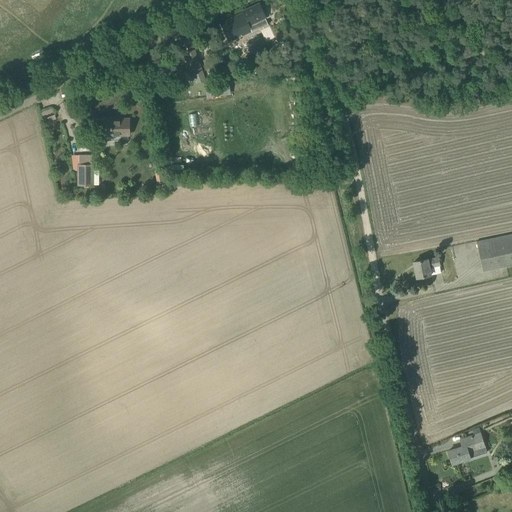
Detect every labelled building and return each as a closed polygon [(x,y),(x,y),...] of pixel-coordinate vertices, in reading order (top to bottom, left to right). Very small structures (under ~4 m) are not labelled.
[(245,12),(228,20),(232,28),(247,21),(252,32),(268,24),(266,19),(259,22),(257,17),(264,14),(259,4),(244,11),(245,12)] [(263,30),(265,38),(273,36),(271,28),(263,30)] [(186,65),(189,75),(190,74),(193,81),(196,81),(197,84),(205,81),(198,61),(186,65)] [(133,70),(126,75),(132,83),(139,78),(133,70)] [(225,82),(205,85),(207,98),(227,95),(225,82)] [(102,120),(103,137),(131,136),(130,118),(120,118),(120,119),(102,120)] [(78,165),(78,186),(94,186),(94,165),(92,165),(79,165),(78,165)] [(511,264),(511,234),(483,241),(482,236),(476,238),(477,242),(484,271),(511,264)] [(417,278),(430,275),(432,274),(431,268),(440,266),(440,265),(439,257),(414,262),(417,278)] [(453,464),(470,458),(469,452),(477,450),(479,455),(488,452),(481,433),(475,435),(460,440),(463,447),(449,451),(453,464)] [(447,440),(449,447),(460,445),(459,437),(447,440)]
